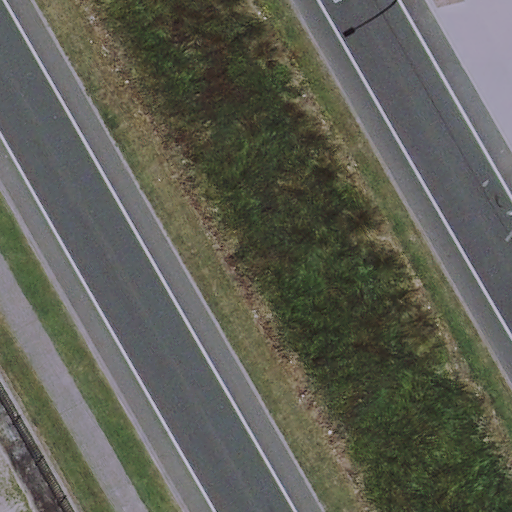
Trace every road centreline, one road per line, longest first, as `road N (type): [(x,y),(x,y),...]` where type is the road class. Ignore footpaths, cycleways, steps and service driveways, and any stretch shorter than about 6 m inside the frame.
road 1 (tertiary): [(254,511),(0,64)]
road 2 (tertiary): [(359,0),(511,257)]
